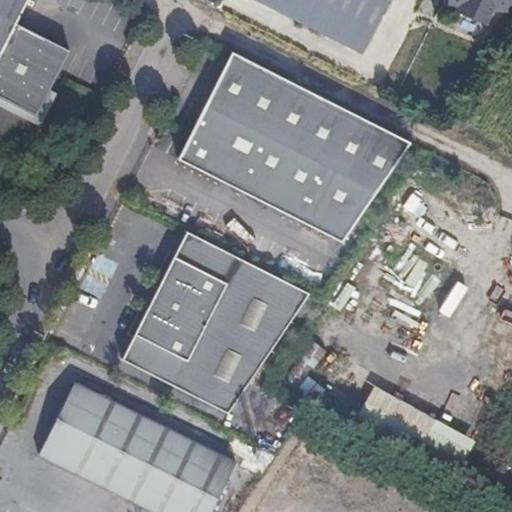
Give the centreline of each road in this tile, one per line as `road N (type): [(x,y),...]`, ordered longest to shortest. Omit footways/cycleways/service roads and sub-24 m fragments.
road 1 (track): [(511,185),(156,0)]
road 2 (residential): [(183,14),(57,252)]
road 3 (track): [(373,65),(239,0)]
road 4 (residential): [(57,252),(0,370)]
